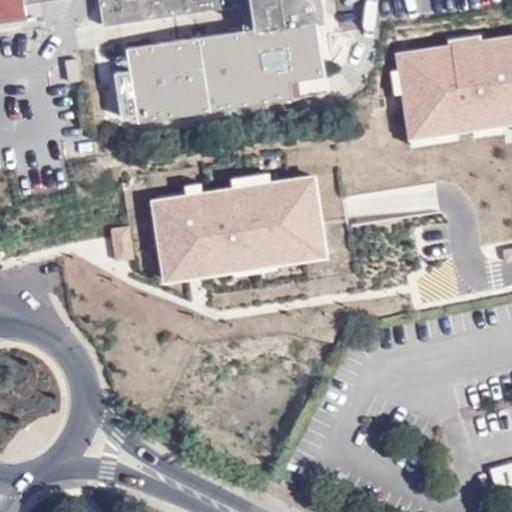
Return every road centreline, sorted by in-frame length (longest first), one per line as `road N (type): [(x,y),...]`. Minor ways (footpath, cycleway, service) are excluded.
road 1 (primary): [(217,503),(119,432),(84,383)]
road 2 (primary): [(47,466),(105,470),(217,503)]
